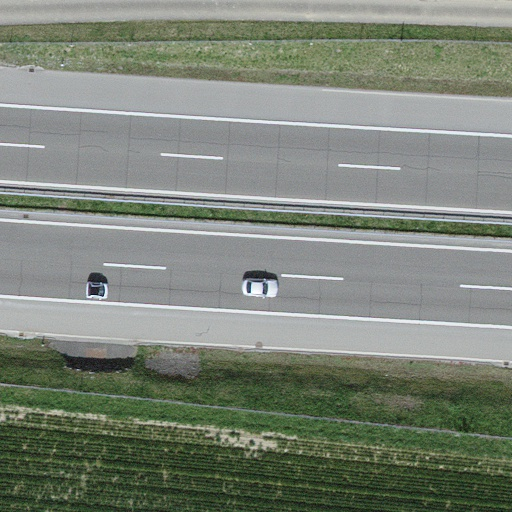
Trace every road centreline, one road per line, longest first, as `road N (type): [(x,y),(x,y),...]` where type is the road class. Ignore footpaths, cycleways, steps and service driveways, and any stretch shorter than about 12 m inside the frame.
road 1 (motorway): [(0,257),(511,288)]
road 2 (motorway): [(511,174),(0,144)]
